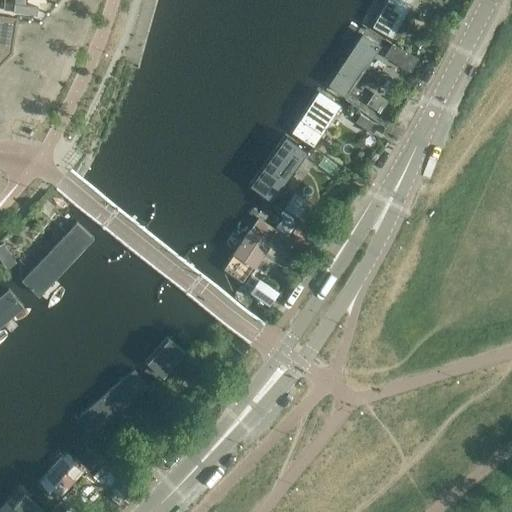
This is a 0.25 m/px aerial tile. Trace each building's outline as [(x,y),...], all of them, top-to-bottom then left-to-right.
[(375,0),(363,20),(389,36),(412,0),(375,0)] [(14,3),(13,11),(25,13),(26,5),(14,3)] [(26,5),(25,13),(37,15),(38,7),(26,5)] [(0,66),(13,53),(18,18),(0,15),(0,66)] [(326,87),(347,100),(386,37),(365,24),(326,87)] [(410,73),(420,55),(393,41),(383,59),(410,73)] [(290,132),(312,146),(340,103),(319,88),(290,132)] [(250,190),(267,202),(303,152),(287,140),(250,190)] [(221,270),(241,284),(276,232),(256,219),(221,270)] [(23,278),(43,296),(99,237),(80,222),(23,278)] [(248,287),(271,303),(280,290),(257,274),(248,287)] [(0,323),(20,308),(6,289),(0,292),(0,323)] [(139,362),(160,380),(191,345),(170,326),(139,362)] [(149,387),(135,368),(74,416),(89,435),(149,387)] [(42,497),(53,508),(88,473),(91,469),(93,465),(93,463),(93,461),(93,459),(92,458),(92,457),(91,457),(90,456),(88,456),(85,456),(84,456),(80,458),(76,461),(42,497)]
